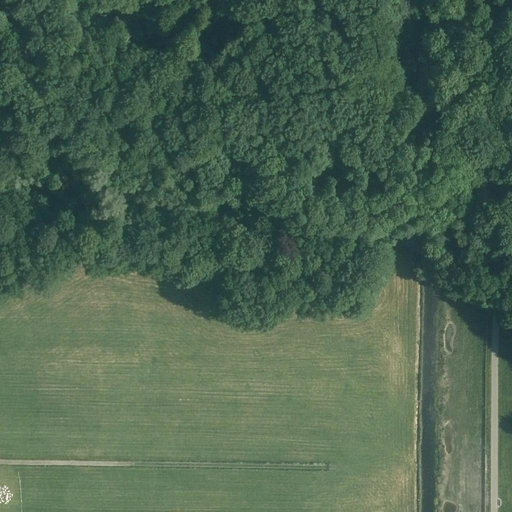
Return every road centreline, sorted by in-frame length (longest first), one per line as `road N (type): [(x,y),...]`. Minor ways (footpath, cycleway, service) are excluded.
road 1 (unknown): [(511,248),(401,163),(346,142),(0,145)]
road 2 (unknown): [(389,0),(387,109),(401,163)]
